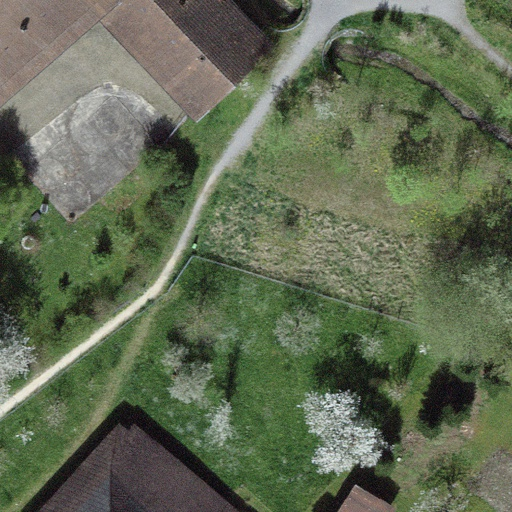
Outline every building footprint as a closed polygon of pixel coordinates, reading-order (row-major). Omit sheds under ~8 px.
[(0,0),(0,48),(55,0),(95,0),(195,105),(260,43),(219,0),(0,0)] [(351,235),(234,197),(212,263),(329,302),(351,235)] [(463,291),(418,276),(407,310),(452,325),(463,291)] [(134,432),(62,511),(217,511),(223,506),(134,432)] [(343,511),(386,511),(390,506),(360,487),(343,511)]
